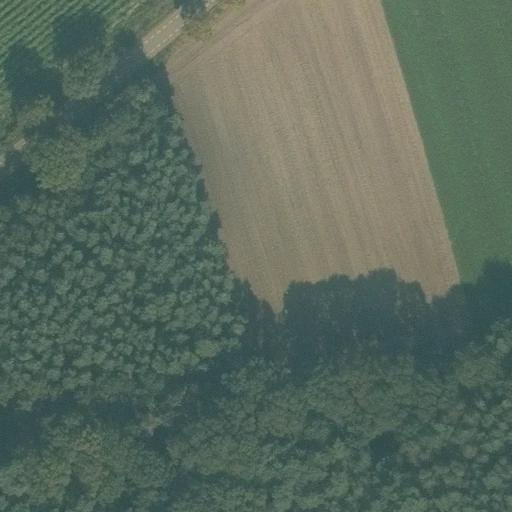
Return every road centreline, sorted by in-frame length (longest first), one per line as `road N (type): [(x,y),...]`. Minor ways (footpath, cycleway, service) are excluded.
road 1 (track): [(0,445),(511,355)]
road 2 (tertiary): [(0,169),(204,0)]
